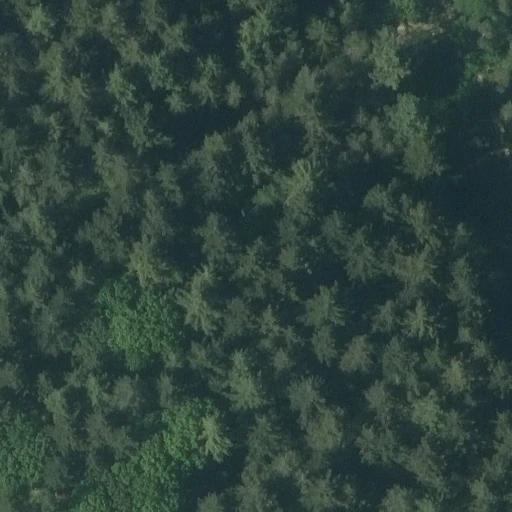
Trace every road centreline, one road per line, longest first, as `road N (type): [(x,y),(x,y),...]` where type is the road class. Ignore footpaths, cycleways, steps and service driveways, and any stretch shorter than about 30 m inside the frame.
road 1 (track): [(0,307),(372,47),(453,14)]
road 2 (track): [(453,14),(511,182)]
